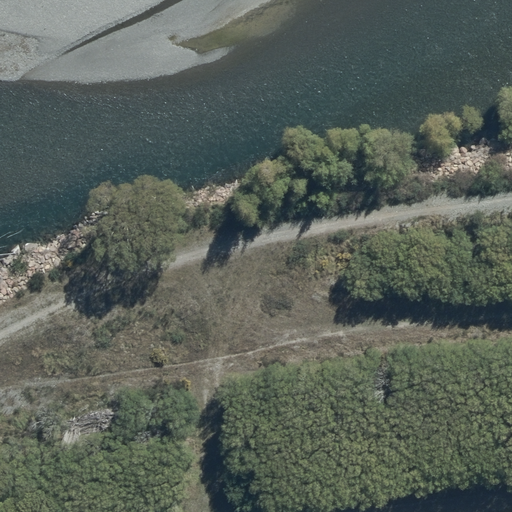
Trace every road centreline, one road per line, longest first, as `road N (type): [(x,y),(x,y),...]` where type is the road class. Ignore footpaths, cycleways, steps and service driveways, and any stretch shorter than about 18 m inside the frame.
road 1 (track): [(511,198),(120,265),(0,306)]
road 2 (track): [(511,302),(364,312),(0,368)]
road 3 (track): [(287,511),(511,486)]
